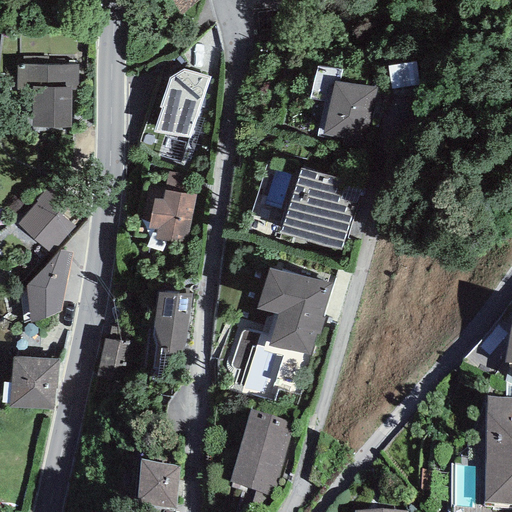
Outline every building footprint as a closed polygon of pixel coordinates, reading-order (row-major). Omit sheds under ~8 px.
[(198,0),(170,0),(179,16),(198,0)] [(415,62),(387,66),(391,91),(418,86),(415,62)] [(78,90),(78,65),(17,65),(17,91),(30,91),(30,128),(71,128),(70,90),(78,90)] [(161,108),(153,132),(190,138),(210,77),(183,69),(169,78),(158,108),(161,108)] [(365,144),(377,88),(334,81),(322,135),(365,144)] [(361,187),(300,168),(281,232),(342,251),(361,187)] [(168,170),(164,189),(196,196),(200,176),(168,170)] [(37,202),(17,224),(50,255),(75,226),(63,215),(76,200),(54,180),(35,200),(37,202)] [(156,231),(154,239),(186,245),(196,196),(164,189),(162,199),(154,197),(148,229),(156,231)] [(25,286),(29,323),(60,311),(72,253),(59,251),(25,286)] [(269,342),(268,346),(309,355),(316,334),(319,335),(324,319),(322,318),(332,284),(269,268),(255,309),(277,314),(267,342),(269,342)] [(184,354),(191,294),(158,292),(153,327),(161,351),(184,354)] [(511,316),(503,362),(511,364),(511,316)] [(139,346),(104,338),(96,376),(130,384),(139,346)] [(180,381),(184,354),(161,351),(157,378),(180,381)] [(58,360),(13,357),(9,407),(53,410),(54,388),(56,388),(58,360)] [(511,396),(487,395),(485,502),(511,503),(511,396)] [(294,423),(250,410),(228,482),(272,495),(294,423)] [(176,509),(179,467),(141,460),(136,502),(176,509)] [(429,489),(430,470),(422,469),(421,489),(429,489)]
